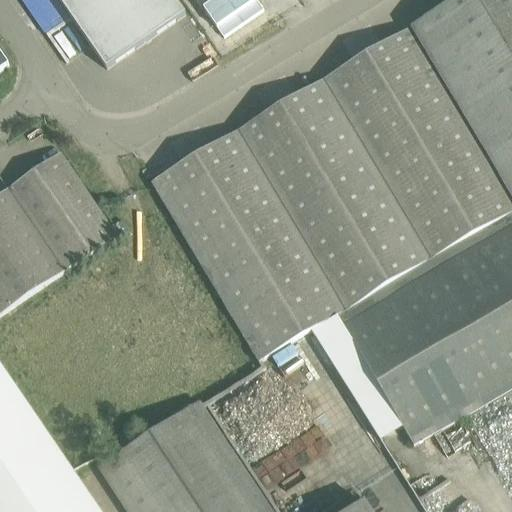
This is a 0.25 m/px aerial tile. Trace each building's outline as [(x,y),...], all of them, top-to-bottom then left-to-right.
[(175,0),(58,0),(108,71),(187,17),(175,0)] [(511,0),(463,0),(153,185),(260,365),(337,319),(415,450),(511,392),(511,0)] [(255,0),(219,0),(204,10),(224,40),(264,12),(255,0)] [(0,73),(10,67),(0,52),(0,73)] [(0,319),(118,239),(61,156),(0,197),(0,319)] [(0,511),(99,511),(0,365),(0,511)] [(100,471),(127,511),(271,511),(201,405),(100,471)]
